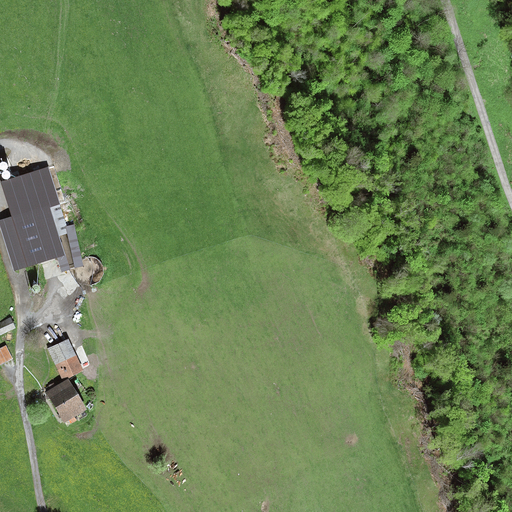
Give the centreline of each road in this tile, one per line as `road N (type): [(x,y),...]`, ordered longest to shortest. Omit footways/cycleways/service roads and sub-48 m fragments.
road 1 (track): [(49,511),(27,435),(22,290)]
road 2 (track): [(511,189),(451,0)]
